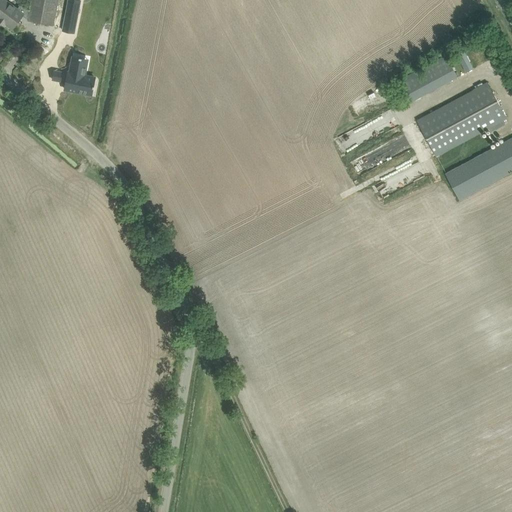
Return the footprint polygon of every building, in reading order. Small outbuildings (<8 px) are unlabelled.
[(4,0),(0,0),(0,18),(2,20),(3,19),(14,27),(23,15),(28,19),(28,20),(30,20),(31,13),(21,5),(17,9),(4,0)] [(33,0),(31,13),(30,20),(54,25),(58,0),(33,0)] [(72,0),(68,0),(63,31),(77,33),(83,2),(72,0)] [(446,55),(437,60),(397,82),(408,103),(457,76),(446,55)] [(67,71),(65,81),(69,82),(68,86),(76,87),(76,89),(92,92),(95,78),(84,76),(86,64),(77,63),(77,67),(71,66),(70,71),(67,71)] [(479,87),(418,120),(436,155),(488,127),(490,131),(505,123),(503,120),(507,117),(488,82),(479,87)] [(511,137),(445,173),(459,200),(511,171),(511,137)]
